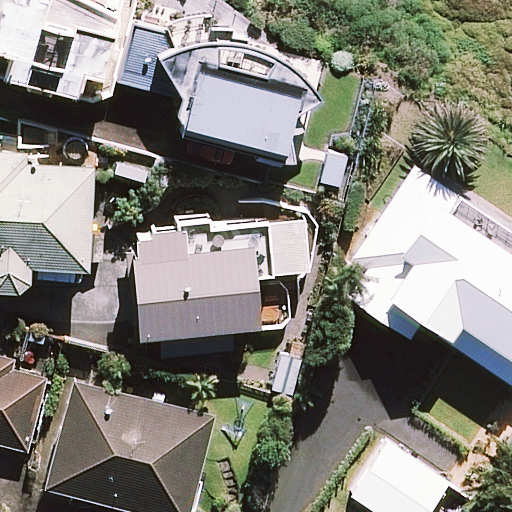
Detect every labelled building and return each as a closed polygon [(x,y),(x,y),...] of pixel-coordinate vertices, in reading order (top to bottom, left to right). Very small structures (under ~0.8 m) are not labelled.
[(119,0),(0,0),(0,73),(91,100),(119,0)] [(170,87),(166,102),(180,106),(173,128),(273,157),(286,112),(289,101),(318,89),(313,80),(307,71),(300,63),(292,55),(284,48),(275,42),(265,36),(255,32),(245,29),(234,26),(224,25),(213,24),(202,25),(191,26),(181,29),(132,15),(116,72),(170,87)] [(0,136),(0,277),(27,279),(28,254),(85,257),(90,157),(21,153),(22,138),(0,136)] [(511,230),(414,161),(351,251),(366,261),(347,288),(408,330),(418,315),(511,380),(511,230)] [(227,313),(242,312),(243,328),(288,326),(285,269),(306,268),(303,210),(128,219),(133,318),(153,317),(154,345),(228,341),(227,313)] [(46,361),(0,349),(0,438),(24,444),(46,361)] [(211,406),(69,368),(41,473),(183,511),(211,406)] [(421,511),(446,476),(386,435),(349,489),(382,511),(421,511)]
